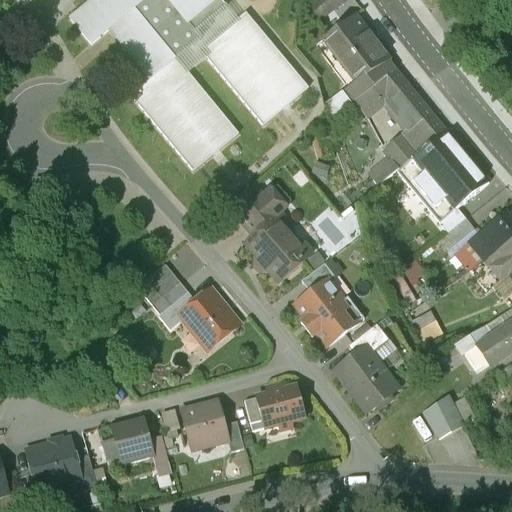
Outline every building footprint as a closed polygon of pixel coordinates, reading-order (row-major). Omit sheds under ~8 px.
[(17,0),(24,9),(24,10),(22,11),(24,13),(40,0),(17,0)] [(170,0),(168,2),(165,0),(97,0),(70,22),(91,47),(110,31),(151,82),(132,99),(193,175),(238,138),(188,76),(206,62),(263,129),(308,92),(245,17),(238,23),(226,8),(225,9),(218,1),(219,0),(170,0)] [(341,0),(316,0),(310,6),(319,18),(341,0)] [(354,16),(324,40),(358,85),(389,61),(354,16)] [(389,61),(358,85),(365,95),(397,70),(389,61)] [(446,132),(397,70),(365,95),(354,103),(367,119),(386,104),(405,129),(411,136),(408,139),(420,153),(446,132)] [(405,129),(381,148),(387,155),(366,172),(378,187),(396,172),(420,153),(408,139),(411,136),(405,129)] [(439,225),(457,210),(489,184),(446,132),(420,153),(396,172),(439,225)] [(69,178),(57,179),(58,197),(70,197),(69,178)] [(52,180),(34,181),(36,197),(53,196),(52,180)] [(255,186),(229,208),(237,217),(263,195),(255,186)] [(263,195),(237,217),(256,239),(277,221),(278,222),(283,219),(281,217),(287,211),(271,193),(265,198),(263,195)] [(466,219),(457,210),(439,225),(447,234),(466,219)] [(507,213),(478,236),(475,231),(451,250),(469,272),(485,262),(487,260),(511,239),(511,218),(511,219),(507,213)] [(466,219),(438,243),(446,254),(451,250),(475,231),(466,219)] [(278,222),(277,221),(256,239),(247,247),(260,262),(260,265),(263,269),(266,269),(280,285),(310,259),(311,254),(305,247),(300,247),(278,222)] [(511,239),(487,260),(485,262),(501,280),(508,274),(511,278),(511,239)] [(325,266),(302,283),(312,295),(328,283),(329,285),(335,280),(325,266)] [(173,277),(165,268),(137,291),(145,300),(173,277)] [(173,277),(145,300),(152,309),(180,286),(173,277)] [(329,285),(328,283),(312,295),(296,307),(306,321),(301,325),(312,339),(317,336),(327,350),(364,322),(348,301),(343,305),(329,285)] [(180,286),(152,309),(160,318),(188,296),(180,286)] [(196,306),(181,317),(184,322),(209,352),(239,328),(210,294),(196,306)] [(160,318),(158,320),(170,334),(184,322),(181,317),(196,306),(188,296),(160,318)] [(425,340),(443,332),(436,316),(418,323),(425,340)] [(511,323),(477,348),(490,367),(511,351),(511,323)] [(377,327),(348,349),(356,359),(367,350),(372,356),(389,344),(377,327)] [(356,359),(335,374),(366,416),(377,408),(379,411),(392,402),(389,398),(398,392),(372,356),(367,350),(356,359)] [(280,386),(266,390),(268,397),(256,400),(264,431),(306,420),(297,389),(282,393),(280,386)] [(448,399),(422,417),(437,444),(463,429),(453,408),(448,399)] [(464,401),(453,408),(463,427),(474,421),(464,401)] [(218,403),(181,413),(192,454),(228,444),(229,444),(224,428),(218,403)] [(143,423),(112,432),(122,467),(153,458),(143,423)] [(237,425),(224,428),(229,444),(228,444),(232,455),(244,452),(237,425)] [(69,443),(27,454),(32,474),(28,479),(31,492),(38,493),(38,497),(79,486),(81,486),(74,462),(69,443)] [(97,492),(88,459),(74,462),(81,486),(79,486),(82,496),(97,492)]
